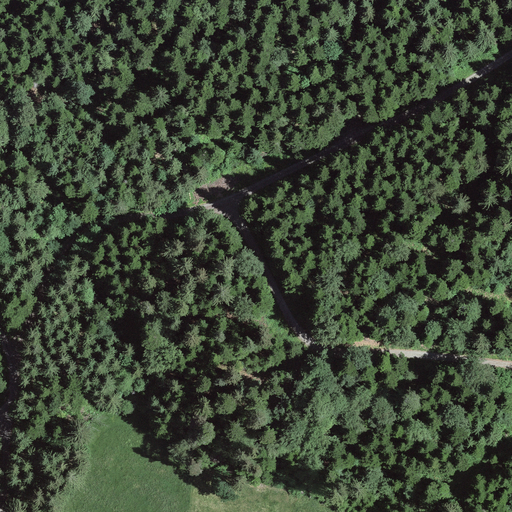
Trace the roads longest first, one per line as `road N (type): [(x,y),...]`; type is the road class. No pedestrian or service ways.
road 1 (track): [(14,354),(55,256),(92,225),(146,222),(228,200),(418,110),(511,55)]
road 2 (track): [(228,200),(278,304),(312,347),(511,365)]
road 3 (track): [(0,511),(14,354),(0,333)]
